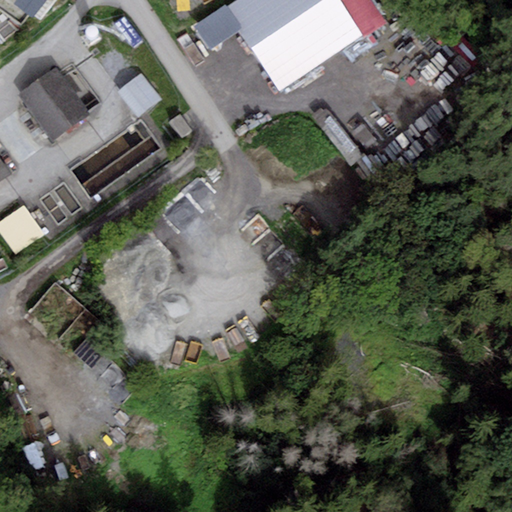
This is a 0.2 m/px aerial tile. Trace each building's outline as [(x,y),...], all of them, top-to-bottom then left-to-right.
[(22,0),(13,12),(32,27),(52,0),(22,0)] [(337,0),(234,0),(193,27),(210,53),(239,34),(279,94),(387,22),(373,0),(338,0),(337,0)] [(57,68),(19,95),(51,141),(89,114),(57,68)] [(162,100),(140,74),(116,93),(137,120),(162,100)] [(0,182),(8,177),(0,164),(0,182)] [(44,236),(23,205),(0,220),(0,235),(14,256),(44,236)]
